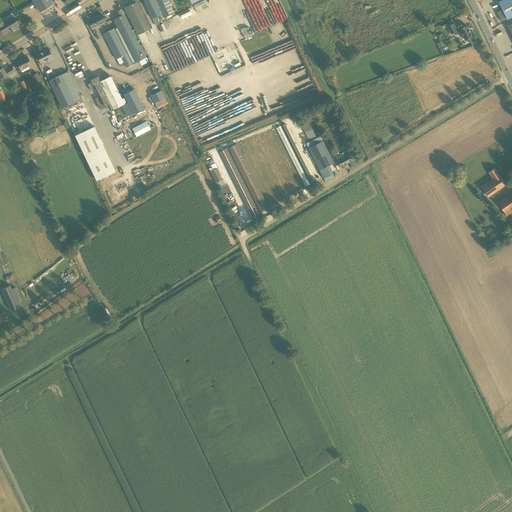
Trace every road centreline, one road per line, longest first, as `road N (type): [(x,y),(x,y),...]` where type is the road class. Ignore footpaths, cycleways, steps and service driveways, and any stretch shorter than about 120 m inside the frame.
road 1 (unclassified): [(240,240),(509,77)]
road 2 (track): [(240,240),(372,511)]
